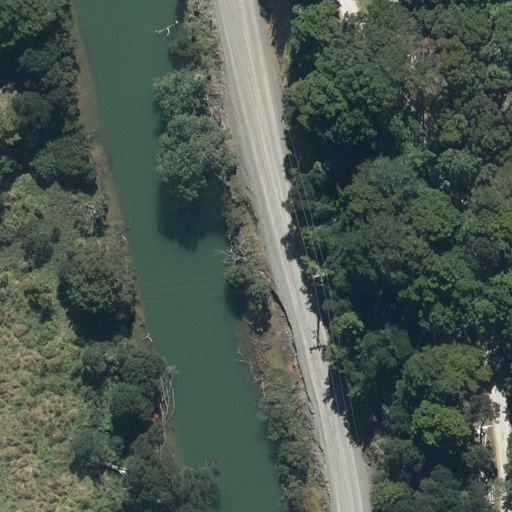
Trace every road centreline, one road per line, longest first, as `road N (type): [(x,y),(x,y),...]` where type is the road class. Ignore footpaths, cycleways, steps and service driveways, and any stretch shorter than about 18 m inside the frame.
road 1 (track): [(354,0),(485,328),(505,511)]
road 2 (tertiary): [(352,511),(241,0)]
